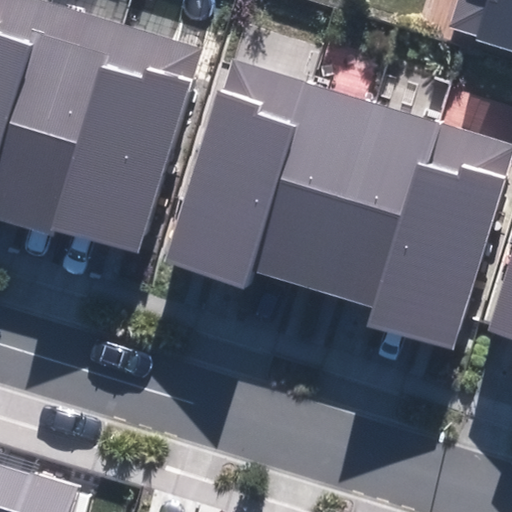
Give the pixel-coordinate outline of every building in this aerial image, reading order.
[(0,0),(0,210),(139,255),(205,51),(46,0),(0,0)] [(511,0),(458,0),(450,30),(511,49),(511,0)] [(370,329),(451,353),(511,154),(511,141),(230,57),(167,262),(245,285),(251,268),(377,306),(370,329)] [(511,253),(489,332),(511,338),(511,253)] [(0,511),(68,511),(76,489),(0,465),(0,511)]
